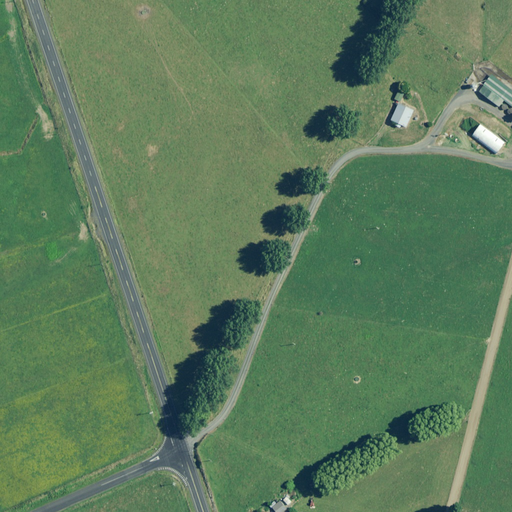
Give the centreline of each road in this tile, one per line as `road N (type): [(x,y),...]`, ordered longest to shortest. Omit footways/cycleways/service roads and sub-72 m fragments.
road 1 (tertiary): [(183,451),(33,0)]
road 2 (track): [(511,257),(447,511)]
road 3 (unclassified): [(183,451),(44,511)]
